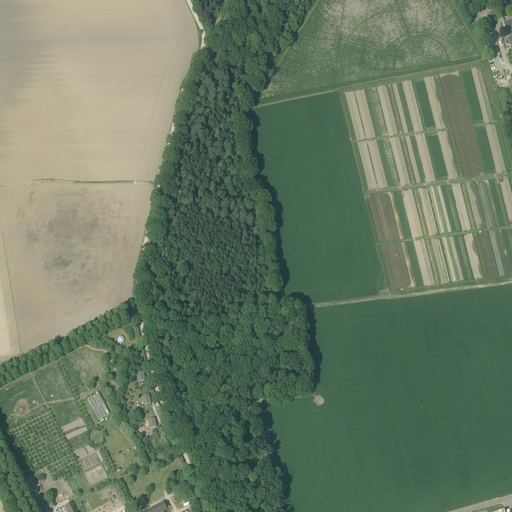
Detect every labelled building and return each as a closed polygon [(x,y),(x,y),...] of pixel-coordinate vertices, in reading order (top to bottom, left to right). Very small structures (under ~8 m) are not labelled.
[(511,0),(496,0),(497,0),(500,0),(501,3),(499,4),(500,10),(506,8),(504,2),(511,0),(511,19),(503,22),(508,40),(507,41),(507,42),(507,43),(507,44),(508,44),(508,45),(509,45),(510,45),(511,52),(511,0)] [(145,381),(143,372),(136,374),(138,382),(145,381)] [(110,416),(98,394),(87,400),(98,421),(110,416)] [(151,404),(149,395),(142,397),(144,406),(151,404)] [(157,427),(154,418),(147,420),(149,429),(157,427)] [(44,511),(36,495),(29,499),(36,511),(44,511)] [(163,502),(144,511),(161,511),(166,509),(163,502)] [(75,511),(71,503),(64,507),(67,511),(75,511)]
